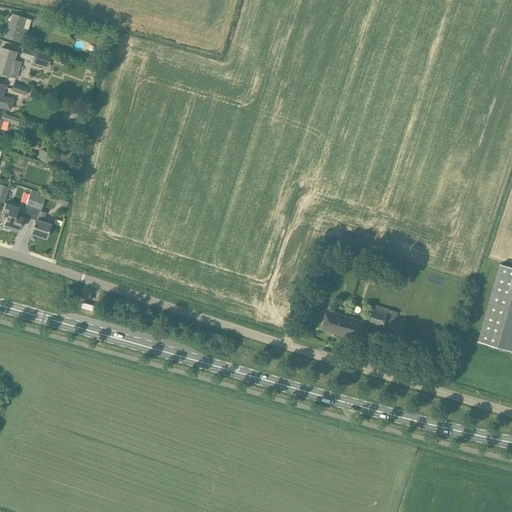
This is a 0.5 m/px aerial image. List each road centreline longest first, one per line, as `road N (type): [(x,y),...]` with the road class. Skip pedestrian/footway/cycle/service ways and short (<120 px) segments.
road 1 (unclassified): [(511,413),(0,251)]
road 2 (secondary): [(511,441),(0,306)]
